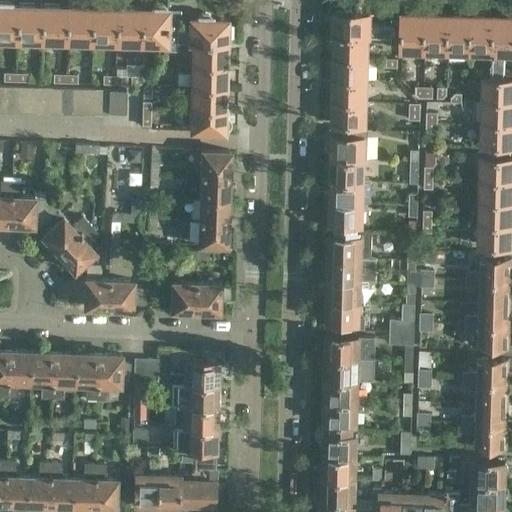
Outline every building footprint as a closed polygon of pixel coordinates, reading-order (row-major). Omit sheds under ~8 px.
[(0,40),(17,41),(18,6),(10,5),(10,2),(0,2),(0,40)] [(166,45),(167,11),(167,9),(165,9),(165,7),(165,6),(164,5),(163,4),(161,4),(160,3),(159,3),(158,3),(156,4),(155,5),(154,6),(153,7),(153,9),(142,9),(141,44),(166,45)] [(41,41),(42,6),(34,6),(34,4),(19,4),(19,6),(18,6),(17,41),(41,41)] [(66,42),(67,7),(59,7),(59,5),(44,4),(44,6),(42,6),(41,41),(66,42)] [(91,43),(92,7),(84,7),(84,5),(69,5),(69,7),(67,7),(66,42),(91,43)] [(116,44),(117,8),(108,8),(108,6),(94,5),(94,7),(92,7),(91,43),(116,44)] [(141,44),(142,9),(133,9),(133,6),(119,6),(119,8),(117,8),(116,44),(141,44)] [(333,35),(335,35),(368,36),(368,38),(391,39),(391,29),(392,29),(392,27),(370,26),(370,14),(373,14),(373,13),(363,13),(362,12),(361,11),(359,11),(357,10),(355,11),(354,11),(353,12),(351,11),(351,12),(334,12),(334,17),(331,19),(331,28),(333,31),(333,35)] [(190,18),(190,31),(177,31),(178,12),(179,12),(179,11),(167,11),(166,45),(176,45),(176,43),(192,43),(192,42),(226,43),(226,36),(229,36),(229,35),(228,35),(229,22),(229,21),(226,21),(226,19),(211,19),(211,17),(210,15),(209,14),(208,14),(207,13),(206,12),(204,12),(203,13),(201,13),(200,15),(199,16),(199,18),(198,18),(198,19),(190,18)] [(425,51),(426,15),(418,14),(415,12),(409,11),(406,14),(402,14),(402,16),(391,15),(391,16),(392,16),(392,27),(392,29),(391,29),(391,39),(390,58),(397,58),(401,58),(401,51),(425,51)] [(448,52),(449,15),(441,15),(438,12),(432,12),(429,15),(426,15),(425,51),(448,52)] [(470,52),(471,16),(463,16),(461,13),(455,13),(451,15),(449,15),(448,52),(470,52)] [(493,53),(494,16),(486,16),(483,13),(477,13),(474,16),(471,16),(470,52),(492,53),(493,53)] [(497,16),(494,16),(493,53),(492,53),(492,63),(489,66),(489,70),(503,71),(504,53),(511,52),(511,16),(509,14),(501,14),(497,16)] [(367,45),(368,38),(368,36),(335,35),(335,43),(333,45),(332,51),(334,54),(334,56),(367,57),(367,45)] [(226,52),(226,43),(192,42),(192,43),(191,64),(225,65),(225,62),(227,60),(228,54),(226,52)] [(366,79),(367,57),(334,56),(334,65),(332,67),(332,73),(334,75),(334,78),(366,79)] [(397,58),(390,58),(385,58),(385,67),(397,67),(397,58)] [(225,74),(225,65),(191,64),(190,86),(225,87),(225,84),(227,82),(227,76),(225,74)] [(14,82),(14,73),(2,73),(2,82),(14,82)] [(14,82),(27,82),(27,73),(14,73),(14,82)] [(52,74),(52,83),(64,84),(64,74),(52,74)] [(77,75),(64,74),(64,84),(76,84),(77,75)] [(102,76),(102,84),(114,85),(114,76),(102,76)] [(127,76),(114,76),(114,85),(127,85),(127,76)] [(139,85),(144,79),(141,77),(130,76),(130,85),(139,85)] [(511,78),(503,78),(489,77),(489,78),(482,78),(482,100),(511,100),(511,78)] [(366,101),(366,79),(334,78),(334,87),(332,89),(331,95),(333,97),(333,100),(366,101)] [(151,98),(151,86),(151,85),(147,82),(142,87),(141,98),(151,98)] [(0,111),(10,112),(11,86),(0,86),(0,111)] [(22,113),(23,87),(11,86),(10,112),(22,113)] [(224,95),(225,87),(190,86),(190,108),(224,109),(224,106),(226,104),(226,98),(224,95)] [(423,98),(424,86),(414,86),(414,93),(417,97),(423,98)] [(432,86),(424,86),(423,98),(432,98),(432,86)] [(437,86),(436,98),(442,98),(446,94),(447,87),(437,86)] [(34,113),(35,87),(23,87),(22,113),(34,113)] [(46,113),(48,87),(35,87),(34,113),(46,113)] [(58,114),(59,88),(48,87),(46,113),(58,114)] [(70,114),(71,88),(59,88),(58,114),(70,114)] [(83,105),(83,88),(71,88),(70,114),(82,114),(83,105)] [(95,115),(95,89),(83,88),(83,105),(82,114),(95,115)] [(108,112),(108,89),(95,89),(95,115),(107,115),(108,112)] [(126,90),(108,89),(108,112),(126,112),(126,111),(124,111),(125,91),(126,91),(126,90)] [(450,97),(450,102),(461,102),(461,93),(455,92),(450,97)] [(365,124),(366,101),(333,100),(333,109),(331,111),(331,117),(333,119),(333,123),(365,124)] [(511,100),(482,100),(481,122),(511,122),(511,100)] [(150,102),(141,101),(141,113),(150,114),(150,102)] [(409,103),(409,111),(420,111),(420,103),(409,103)] [(224,117),(224,109),(190,108),(189,130),(223,131),(224,129),(226,129),(227,128),(228,128),(228,127),(229,126),(229,125),(230,123),(230,122),(229,121),(229,119),(228,118),(227,117),(226,117),(224,117)] [(420,119),(420,111),(409,111),(409,119),(420,119)] [(426,112),(425,120),(437,120),(437,112),(426,112)] [(150,126),(150,114),(141,113),(141,125),(150,126)] [(437,129),(437,120),(425,120),(425,128),(437,129)] [(511,122),(481,122),(481,144),(511,144),(511,122)] [(332,154),(332,157),(364,158),(364,157),(366,157),(367,145),(364,145),(365,128),(339,127),(338,135),(332,135),(332,144),(330,146),(330,152),(332,154)] [(34,143),(20,142),(19,156),(33,157),(34,143)] [(86,152),(87,144),(75,144),(74,151),(86,152)] [(98,152),(98,145),(98,144),(87,144),(86,152),(98,152)] [(127,149),(127,161),(140,162),(140,150),(127,149)] [(202,149),(201,173),(231,174),(231,170),(229,170),(230,151),(202,149)] [(418,159),(419,149),(409,149),(409,159),(418,159)] [(48,150),(48,162),(64,162),(64,151),(48,150)] [(150,152),(149,171),(159,172),(160,152),(150,152)] [(511,156),(481,156),(481,178),(511,179),(511,156)] [(363,180),(364,158),(332,157),(331,166),(329,168),(329,174),(331,176),(331,179),(363,180)] [(418,182),(418,159),(409,159),(408,182),(418,182)] [(423,165),(423,177),(433,177),(433,166),(423,165)] [(34,192),(44,193),(44,191),(45,169),(33,168),(32,192),(34,192)] [(159,185),(159,172),(149,171),(149,185),(159,185)] [(231,178),(231,174),(201,173),(200,196),(228,198),(229,178),(231,178)] [(0,222),(10,223),(11,177),(2,177),(2,180),(0,180),(0,222)] [(20,177),(12,177),(11,177),(10,223),(33,224),(33,223),(34,196),(22,195),(22,181),(20,181),(20,177)] [(423,177),(423,188),(433,188),(433,177),(423,177)] [(511,179),(481,178),(480,200),(511,201),(511,179)] [(370,180),(363,180),(331,179),(331,188),(329,190),(329,196),(331,198),(330,201),(362,202),(370,202),(370,180)] [(44,193),(34,192),(34,196),(33,223),(43,233),(63,216),(63,215),(49,199),(49,191),(44,191),(44,193)] [(417,203),(417,193),(408,193),(408,203),(417,203)] [(227,217),(228,198),(200,196),(199,220),(229,221),(229,217),(227,217)] [(130,214),(130,222),(138,222),(139,198),(131,197),(130,214)] [(437,199),(423,199),(423,209),(422,209),(422,221),(431,221),(432,210),(437,210),(437,199)] [(511,201),(480,200),(479,223),(511,224),(511,221),(511,220),(511,201)] [(361,224),(362,202),(330,201),(330,210),(328,212),(328,217),(330,220),(330,223),(334,223),(359,224),(361,224)] [(417,215),(417,203),(408,203),(408,215),(417,215)] [(160,208),(148,208),(147,208),(146,218),(159,218),(160,208)] [(58,252),(89,224),(82,216),(72,225),(63,216),(43,233),(42,234),(58,252)] [(159,230),(159,218),(146,218),(146,229),(159,230)] [(407,232),(416,232),(417,219),(408,219),(407,232)] [(229,224),(229,221),(199,220),(198,244),(226,245),(227,224),(229,224)] [(431,232),(431,221),(422,221),(422,232),(431,232)] [(359,235),(359,224),(334,223),(334,233),(359,235)] [(511,232),(511,224),(479,223),(479,245),(511,246),(511,242),(511,241),(511,232)] [(95,251),(86,241),(96,232),(89,224),(58,252),(74,270),(95,251)] [(118,245),(118,232),(110,232),(110,244),(118,245)] [(374,235),(359,235),(334,233),(330,233),(329,237),(327,239),(327,245),(329,247),(329,255),(361,256),(373,257),(374,235)] [(117,257),(118,245),(110,244),(109,256),(117,257)] [(196,261),(196,249),(186,248),(186,261),(196,261)] [(416,258),(416,248),(407,248),(406,257),(416,258)] [(438,249),(416,248),(416,258),(415,277),(434,278),(434,270),(429,270),(429,262),(437,262),(438,249)] [(206,249),(196,249),(196,261),(206,262),(206,249)] [(361,278),(361,256),(329,255),(329,259),(327,261),(327,267),(329,269),(328,278),(361,278)] [(415,277),(416,258),(406,257),(406,269),(409,269),(408,282),(415,282),(415,277)] [(511,258),(480,257),(480,269),(467,269),(466,279),(510,280),(511,258)] [(434,287),(434,278),(415,277),(415,282),(420,282),(420,287),(434,287)] [(108,307),(109,279),(85,278),(84,306),(108,307)] [(360,300),(361,278),(328,278),(328,280),(326,283),(326,288),(328,291),(328,300),(360,300)] [(127,279),(109,279),(108,307),(147,308),(147,288),(132,288),(133,279),(127,279)] [(510,302),(510,280),(466,279),(466,288),(479,288),(479,301),(510,302)] [(195,310),(196,282),(172,281),(171,299),(156,299),(156,308),(195,310)] [(220,283),(212,282),(196,282),(195,310),(219,311),(220,283)] [(405,292),(405,302),(414,302),(415,292),(405,292)] [(361,326),(368,326),(369,302),(360,301),(360,300),(328,300),(328,302),(326,305),(325,310),(327,313),(327,322),(328,322),(329,322),(361,323),(361,326)] [(509,324),(510,302),(479,301),(479,313),(465,313),(465,323),(509,324)] [(414,330),(414,302),(405,302),(405,319),(389,318),(389,329),(414,330)] [(419,321),(432,321),(433,313),(419,312),(419,321)] [(419,330),(421,330),(432,330),(432,321),(419,321),(419,330)] [(508,347),(509,324),(465,323),(464,332),(478,332),(478,346),(508,347)] [(413,358),(414,330),(389,329),(388,343),(404,344),(404,358),(413,358)] [(326,354),(326,356),(358,357),(359,335),(328,334),(327,334),(327,343),(324,346),(324,351),(326,354)] [(0,394),(7,395),(8,349),(0,349),(0,394)] [(30,380),(31,350),(8,349),(7,395),(16,395),(17,380),(30,380)] [(51,397),(53,351),(31,350),(30,380),(40,380),(39,396),(51,397)] [(74,382),(75,352),(53,351),(51,397),(61,398),(62,381),(74,382)] [(419,351),(418,365),(430,365),(430,351),(419,351)] [(96,398),(98,352),(75,352),(74,382),(84,382),(84,398),(96,398)] [(121,353),(98,352),(96,398),(107,399),(107,383),(120,384),(121,353)] [(358,379),(358,357),(326,356),(326,365),(324,367),(324,373),(326,376),(326,378),(358,379)] [(134,381),(142,381),(145,382),(146,359),(135,358),(134,381)] [(185,374),(176,374),(176,383),(185,383),(185,382),(217,383),(217,361),(215,361),(215,358),(206,358),(206,361),(185,360),(185,374)] [(412,371),(413,358),(404,358),(403,371),(412,371)] [(508,359),(478,358),(478,370),(463,370),(463,380),(508,381),(508,359)] [(158,373),(158,359),(146,359),(145,382),(148,382),(157,382),(158,373)] [(176,383),(176,374),(158,373),(157,382),(168,383),(172,383),(176,383)] [(417,377),(417,386),(431,386),(431,377),(417,377)] [(357,401),(358,379),(326,378),(325,387),(323,389),(323,395),(325,397),(325,400),(357,401)] [(507,403),(508,381),(463,380),(462,389),(477,389),(477,402),(507,403)] [(148,404),(148,382),(145,382),(142,381),(134,381),(134,403),(148,404)] [(217,386),(217,383),(185,382),(185,383),(176,383),(172,383),(171,404),(174,404),(216,405),(216,397),(218,395),(218,389),(217,386)] [(412,402),(412,392),(403,392),(402,402),(412,402)] [(369,402),(357,401),(325,400),(325,409),(323,411),(322,417),(324,419),(324,423),(329,423),(329,422),(353,423),(353,420),(357,421),(357,411),(369,411),(369,402)] [(411,415),(412,402),(402,402),(402,415),(411,415)] [(506,425),(507,403),(477,402),(477,414),(462,414),(461,424),(506,425)] [(147,418),(148,404),(134,403),(133,417),(147,418)] [(216,414),(216,405),(174,404),(173,426),(215,428),(216,424),(218,422),(218,416),(216,414)] [(430,413),(417,412),(416,412),(416,421),(429,421),(430,413)] [(6,416),(6,424),(18,425),(18,417),(6,416)] [(30,417),(30,425),(42,425),(42,418),(30,417)] [(51,418),(50,426),(62,426),(63,418),(51,418)] [(120,418),(119,433),(129,433),(129,418),(120,418)] [(83,419),(83,427),(95,427),(95,419),(83,419)] [(415,430),(418,430),(429,430),(429,421),(416,421),(415,430)] [(353,434),(353,423),(329,422),(329,423),(328,433),(324,433),(324,436),(322,438),(322,444),(324,446),(323,455),(356,456),(357,435),(353,434)] [(506,447),(506,425),(461,424),(461,433),(476,433),(476,447),(506,447)] [(215,450),(215,428),(173,426),(173,448),(182,448),(182,449),(198,449),(204,449),(204,452),(213,453),(213,450),(215,450)] [(131,443),(143,443),(143,429),(132,429),(131,443)] [(20,431),(8,430),(8,438),(20,439),(20,431)] [(42,431),(30,431),(30,439),(42,439),(42,431)] [(63,432),(51,432),(51,440),(63,440),(63,432)] [(402,432),(402,453),(411,453),(411,432),(402,432)] [(95,433),(83,433),(83,441),(95,441),(95,433)] [(157,455),(157,446),(146,446),(146,455),(157,455)] [(180,460),(181,449),(173,449),(173,460),(179,460),(180,460)] [(198,449),(182,449),(181,449),(180,460),(179,460),(179,461),(190,462),(190,474),(180,474),(179,502),(200,503),(200,505),(211,505),(211,503),(213,503),(213,499),(215,500),(216,468),(197,467),(198,449)] [(355,478),(356,456),(323,455),(323,458),(321,460),(321,466),(323,468),(323,477),(355,478)] [(427,467),(428,455),(417,455),(417,467),(427,467)] [(404,458),(392,458),(392,467),(404,467),(404,458)] [(26,503),(27,474),(15,474),(16,460),(5,459),(4,502),(26,503)] [(473,460),(473,468),(472,483),(505,483),(505,475),(507,472),(507,467),(505,464),(505,461),(473,460)] [(49,504),(50,461),(38,461),(37,475),(27,474),(26,503),(49,504)] [(71,504),(72,476),(60,476),(61,461),(50,461),(49,504),(71,504)] [(93,505),(95,463),(82,462),(81,476),(72,476),(71,504),(93,505)] [(104,463),(95,463),(93,505),(115,506),(116,490),(118,487),(119,482),(117,479),(117,477),(124,477),(125,464),(114,464),(114,478),(103,477),(104,463)] [(381,476),(381,468),(372,467),(371,479),(378,479),(381,476)] [(449,481),(456,482),(456,470),(447,470),(447,478),(449,481)] [(157,505),(158,473),(135,472),(134,504),(137,505),(139,507),(145,507),(148,505),(157,505)] [(179,502),(180,474),(158,473),(157,505),(165,505),(167,508),(173,508),(175,506),(179,506),(179,502)] [(354,500),(355,478),(323,477),(323,480),(321,482),(321,488),(322,490),(322,499),(354,500)] [(505,486),(505,483),(472,483),(472,503),(504,504),(504,497),(507,494),(507,489),(505,486)] [(446,511),(447,491),(457,491),(457,485),(444,485),(444,494),(425,493),(424,511),(446,511)] [(380,498),(380,491),(381,491),(381,487),(372,487),(372,498),(380,498)] [(402,511),(403,492),(381,491),(380,491),(380,498),(380,509),(379,511),(402,511)] [(504,509),(504,504),(472,503),(459,503),(460,491),(457,491),(447,491),(446,511),(511,511),(509,509),(504,509)] [(424,511),(425,493),(403,492),(402,511),(424,511)] [(380,509),(380,498),(372,498),(372,509),(380,509)] [(354,511),(354,510),(354,500),(322,499),(321,511),(356,511),(357,511),(354,511)]
